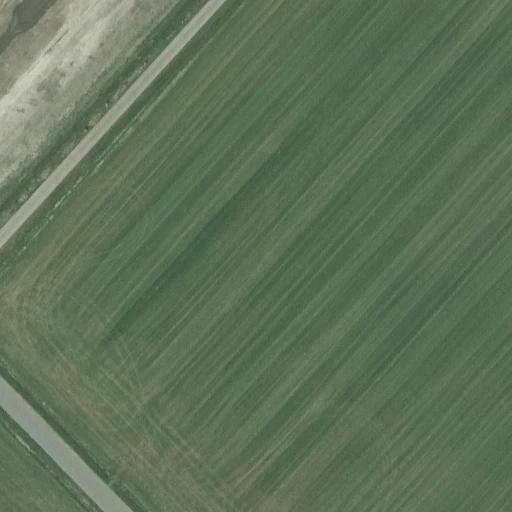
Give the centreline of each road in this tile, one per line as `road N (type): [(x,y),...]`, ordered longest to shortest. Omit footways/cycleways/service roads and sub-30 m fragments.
road 1 (unclassified): [(0,260),(238,0)]
road 2 (unclassified): [(0,379),(126,511)]
